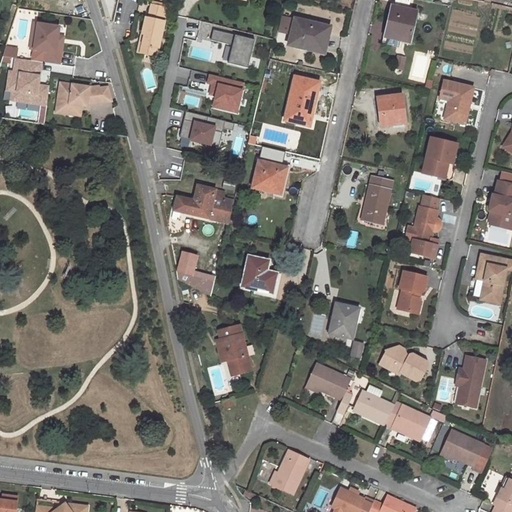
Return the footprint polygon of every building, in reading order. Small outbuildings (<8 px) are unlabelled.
[(159,36),(162,22),(164,23),(167,9),(151,5),(147,19),(145,18),(141,35),(144,35),(140,54),(157,58),(161,37),(159,36)] [(394,7),(387,38),(409,44),(417,12),(394,7)] [(295,20),(289,46),(314,52),(315,49),(321,50),(324,38),(328,38),(330,28),(295,20)] [(34,50),(32,62),(41,63),(59,66),(61,52),(55,52),(57,37),(59,28),(37,25),(34,50)] [(255,41),(213,31),(211,41),(233,46),(228,65),(248,70),(255,41)] [(324,38),(321,50),(315,49),(314,52),(324,54),(328,38),(324,38)] [(17,50),(5,49),(2,58),(16,60),(17,50)] [(32,62),(16,60),(13,74),(9,73),(8,82),(18,84),(16,102),(46,107),(49,88),(38,86),(34,86),(36,77),(39,78),(41,63),(32,62)] [(247,84),(210,75),(208,84),(212,85),(210,95),(215,97),(212,108),(239,114),(247,84)] [(295,78),(285,121),(298,124),(302,108),(313,111),(319,83),(295,78)] [(18,84),(8,82),(7,91),(12,92),(11,101),(16,102),(18,84)] [(465,124),(473,88),(443,82),(439,98),(448,100),(447,104),(444,119),(465,124)] [(90,88),(61,84),(56,113),(68,115),(70,105),(82,107),(87,107),(87,104),(90,104),(112,103),(108,89),(100,90),(100,87),(90,88)] [(377,99),(381,127),(405,124),(401,95),(377,99)] [(82,107),(70,105),(68,115),(81,117),(82,107)] [(302,108),(298,124),(310,127),(313,111),(302,108)] [(235,124),(185,112),(179,138),(218,148),(222,129),(233,132),(235,124)] [(431,139),(423,174),(441,178),(444,163),(452,165),(457,144),(431,139)] [(502,149),(511,154),(511,150),(504,146),(502,149)] [(259,161),(252,188),(281,195),(287,168),(259,161)] [(452,180),(455,165),(452,165),(444,163),(441,178),(452,180)] [(372,177),(362,221),(383,225),(392,182),(372,177)] [(511,217),(511,212),(511,185),(497,182),(493,197),(495,197),(494,201),(489,200),(486,211),(490,212),(495,213),(493,223),(507,226),(509,218),(511,218),(511,217)] [(197,186),(195,193),(202,195),(204,188),(197,186)] [(216,190),(204,188),(202,195),(195,193),(193,201),(191,201),(188,215),(228,224),(228,221),(233,202),(223,199),(214,197),(216,190)] [(224,192),(216,190),(214,197),(223,199),(224,192)] [(419,207),(414,228),(408,227),(405,239),(412,240),(409,253),(433,259),(436,246),(429,245),(432,231),(435,232),(438,231),(441,228),(441,225),(441,223),(440,221),(438,219),(436,218),(437,212),(435,211),(438,199),(424,196),(421,208),(419,207)] [(173,212),(188,215),(191,201),(176,197),(173,212)] [(488,227),(511,232),(511,228),(511,217),(511,218),(509,218),(507,226),(493,223),(495,213),(490,212),(487,222),(489,222),(488,227)] [(232,233),(234,223),(228,221),(228,224),(226,232),(232,233)] [(192,275),(197,257),(183,253),(177,277),(178,280),(189,286),(192,275)] [(511,262),(479,256),(474,281),(482,283),(479,301),(497,305),(504,271),(511,272),(511,262)] [(249,257),(242,287),(272,294),(276,274),(266,272),(268,261),(249,257)] [(403,272),(399,289),(400,289),(401,290),(398,309),(411,312),(412,308),(419,310),(420,310),(422,303),(419,299),(420,294),(424,292),(427,277),(403,272)] [(195,289),(198,276),(192,275),(189,286),(192,288),(195,289)] [(198,276),(195,289),(205,294),(210,297),(214,282),(206,280),(206,278),(198,276)] [(190,292),(202,299),(205,294),(195,289),(192,288),(190,292)] [(351,340),(358,309),(336,304),(332,321),(335,322),(332,336),(351,340)] [(250,371),(239,326),(218,331),(220,340),(225,361),(227,360),(230,371),(238,369),(239,374),(250,371)] [(225,361),(220,340),(215,341),(220,362),(225,361)] [(354,343),(351,356),(360,358),(363,345),(354,343)] [(399,348),(385,352),(387,358),(382,367),(399,376),(400,374),(415,382),(420,381),(427,367),(426,363),(411,354),(410,356),(408,359),(401,355),(399,348)] [(401,355),(408,359),(410,356),(406,355),(404,350),(399,348),(401,355)] [(385,352),(379,365),(382,367),(387,358),(385,352)] [(473,409),(482,361),(463,357),(460,371),(456,370),(452,387),(457,388),(460,389),(456,406),(473,409)] [(319,391),(341,401),(345,393),(350,380),(316,365),(305,388),(314,392),(315,390),(319,391)] [(394,406),(362,392),(353,412),(384,426),(386,423),(394,406)] [(342,415),(351,396),(345,393),(341,401),(336,412),(342,415)] [(232,400),(222,402),(224,408),(234,406),(232,400)] [(428,418),(395,403),(394,406),(386,423),(392,426),(410,434),(409,436),(418,441),(428,418)] [(433,411),(439,413),(441,408),(434,405),(432,410),(433,411)] [(430,417),(444,423),(447,416),(439,413),(433,411),(430,417)] [(391,428),(409,436),(410,434),(392,426),(391,428)] [(452,458),(473,467),(482,445),(451,431),(440,455),(447,459),(449,456),(452,458)] [(288,451),(278,473),(277,477),(274,475),(270,484),(293,495),(309,460),(288,451)] [(511,511),(511,480),(506,478),(493,505),(495,506),(492,511),(511,511)] [(363,499),(340,488),(331,508),(339,511),(338,511),(368,511),(372,505),(362,501),(363,499)] [(4,502),(0,501),(0,511),(13,511),(15,498),(4,497),(4,502)] [(413,511),(415,510),(387,497),(382,506),(373,502),(372,505),(368,511),(413,511)]
